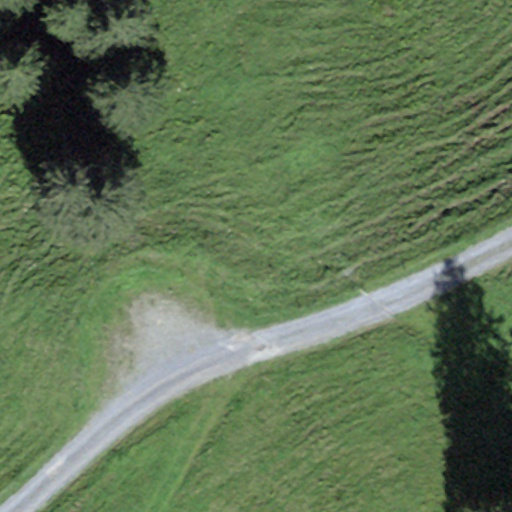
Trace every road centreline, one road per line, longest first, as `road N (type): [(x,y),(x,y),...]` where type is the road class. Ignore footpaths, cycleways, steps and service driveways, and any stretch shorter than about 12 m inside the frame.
road 1 (track): [(511,229),(152,383),(10,511)]
road 2 (track): [(263,338),(159,511)]
